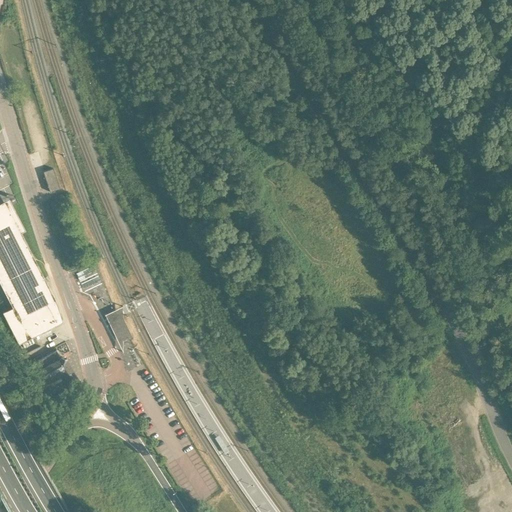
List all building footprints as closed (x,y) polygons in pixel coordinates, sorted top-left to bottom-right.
[(59,189),(53,169),(43,172),(50,192),(59,189)] [(0,283),(13,309),(16,314),(7,319),(6,319),(19,344),(63,322),(63,321),(56,301),(47,283),(21,233),(21,232),(8,208),(0,212),(0,283)] [(123,353),(123,342),(114,323),(123,319),(123,308),(106,316),(123,353)] [(132,338),(123,319),(114,323),(123,342),(132,338)] [(40,401),(48,397),(49,399),(54,397),(79,382),(66,359),(61,358),(61,359),(56,351),(38,361),(30,365),(32,369),(25,373),(40,401)]
